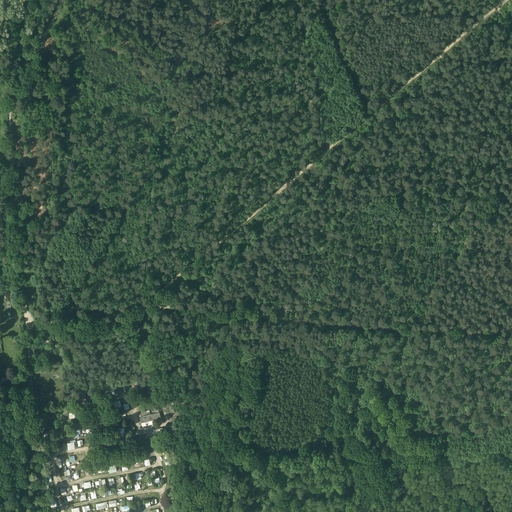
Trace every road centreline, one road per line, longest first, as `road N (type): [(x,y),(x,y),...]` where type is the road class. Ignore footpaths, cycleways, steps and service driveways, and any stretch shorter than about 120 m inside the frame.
road 1 (track): [(506,0),(144,306)]
road 2 (track): [(496,179),(480,193),(360,192),(216,310)]
road 3 (track): [(216,310),(511,331)]
road 4 (track): [(63,0),(9,113),(12,177)]
road 5 (track): [(496,179),(502,194),(403,328)]
